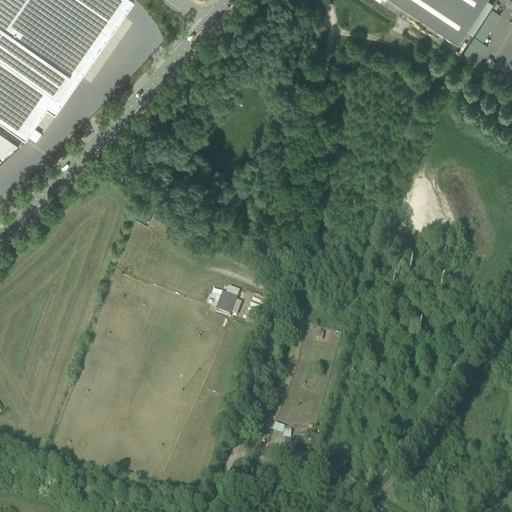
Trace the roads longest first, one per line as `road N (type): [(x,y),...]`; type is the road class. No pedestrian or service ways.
road 1 (track): [(320,0),(329,9),(327,33),(275,316),(230,454)]
road 2 (primary): [(204,23),(0,228)]
road 3 (track): [(375,489),(389,482),(511,290)]
road 4 (track): [(511,115),(431,61),(327,33)]
road 5 (track): [(375,489),(340,474),(230,454)]
